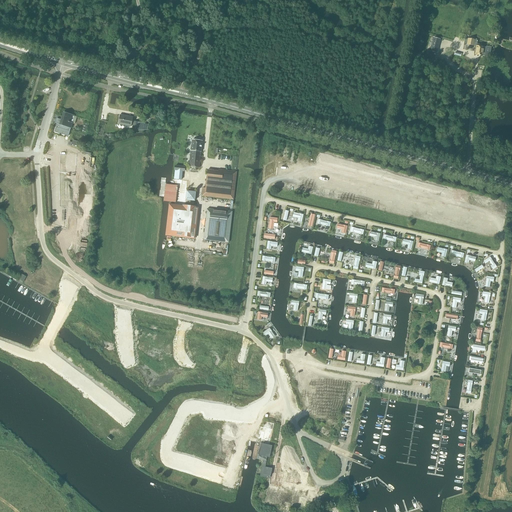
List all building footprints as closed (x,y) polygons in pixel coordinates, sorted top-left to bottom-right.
[(485,53),(486,48),(486,47),(480,46),(481,44),(477,43),(477,40),(468,38),(467,44),(476,45),(475,54),(479,55),(480,55),(482,55),(483,55),(484,56),(486,55),(486,53),(485,53)] [(68,136),(74,116),(63,113),(61,120),(58,119),(54,132),(68,136)] [(131,126),(132,118),(120,115),(118,124),(131,126)] [(148,130),(149,125),(148,125),(145,124),(138,122),(134,121),(132,130),(137,131),(144,131),(147,130),(148,130)] [(201,151),(202,141),(192,140),(191,150),(189,166),(199,167),(201,151)] [(236,172),(218,170),(218,171),(207,170),(207,177),(206,188),(203,188),(202,196),(233,200),(236,172)] [(195,192),(187,191),(186,200),(194,201),(195,192)] [(199,208),(169,204),(165,236),(195,240),(199,208)] [(225,212),(213,210),(207,209),(203,240),(228,243),(232,212),(226,211),(225,212)] [(302,221),(304,214),(294,211),(293,216),(298,217),(298,220),(302,221)] [(277,222),(278,217),(271,216),(269,228),(273,228),(274,221),(277,222)] [(346,233),(348,225),(338,223),(337,228),(342,229),(342,232),(346,233)] [(379,241),(380,233),(371,231),(370,235),(375,236),(374,240),(379,241)] [(412,248),(414,241),(404,239),(403,243),(408,244),(408,247),(412,248)] [(277,246),(278,242),(268,240),(267,248),(271,249),(272,246),(277,246)] [(311,254),(313,246),(309,245),(308,248),(303,247),(302,251),(311,254)] [(446,257),(448,249),(438,247),(437,251),(442,253),(442,256),(446,257)] [(475,261),(476,257),(467,254),(465,262),(469,263),(470,260),(475,261)] [(497,267),(491,256),(484,261),(486,263),(490,261),(492,265),(491,266),(493,269),(497,267)] [(376,269),(377,262),(373,261),(372,264),(367,263),(366,267),(376,269)] [(303,277),(304,267),(297,266),(296,270),(299,271),(298,276),(303,277)] [(424,276),(425,271),(420,270),(419,275),(421,275),(420,279),(416,278),(415,282),(422,283),(423,280),(424,276)] [(439,284),(441,277),(437,275),(436,279),(431,277),(430,282),(439,284)] [(494,281),(495,277),(487,276),(486,286),(490,287),(491,281),(494,281)] [(263,277),(261,284),(266,285),(266,282),(272,283),(273,278),(263,277)] [(452,287),(453,282),(448,281),(448,278),(444,277),(442,285),(447,286),(452,287)] [(330,284),(331,279),(323,278),(322,288),(327,289),(327,283),(330,284)] [(489,303),(491,293),(484,291),(483,296),(486,296),(485,302),(489,303)] [(357,303),(358,293),(350,292),(349,297),(353,297),(352,302),(357,303)] [(424,299),(424,295),(417,294),(416,298),(419,298),(418,304),(423,305),(423,299),(424,299)] [(461,303),(461,298),(454,297),(453,301),(452,307),(457,307),(457,302),(461,303)] [(291,300),(291,305),(294,305),(293,311),(297,312),(299,301),(291,300)] [(393,306),(393,302),(386,301),(384,310),(389,311),(389,306),(393,306)] [(355,316),(356,307),(348,306),(347,310),(351,311),(350,316),(355,316)] [(326,315),(327,310),(319,309),(318,319),(322,320),(323,314),(326,315)] [(486,320),(488,310),(481,309),(480,313),(483,314),(482,320),(486,320)] [(262,317),(267,318),(268,313),(258,312),(257,319),(261,320),(262,317)] [(391,319),(392,315),(384,314),(383,323),(387,324),(388,319),(391,319)] [(353,329),(354,320),(346,319),(346,323),(349,324),(348,329),(353,329)] [(456,331),(456,327),(449,325),(447,336),(452,336),(453,331),(456,331)] [(389,332),(390,327),(382,327),(381,336),(385,336),(386,332),(389,332)] [(271,339),(275,336),(269,328),(263,332),(266,336),(268,334),(271,339)] [(345,360),(346,351),(342,350),(341,355),(338,354),(338,359),(345,360)] [(364,363),(365,354),(361,353),(360,358),(357,357),(357,362),(364,363)] [(384,367),(385,357),(381,357),(380,361),(377,361),(376,365),(384,367)] [(403,370),(405,361),(400,360),(400,365),(397,364),(396,369),(403,370)] [(450,367),(450,362),(443,361),(442,365),(441,371),(446,372),(447,366),(450,367)]
